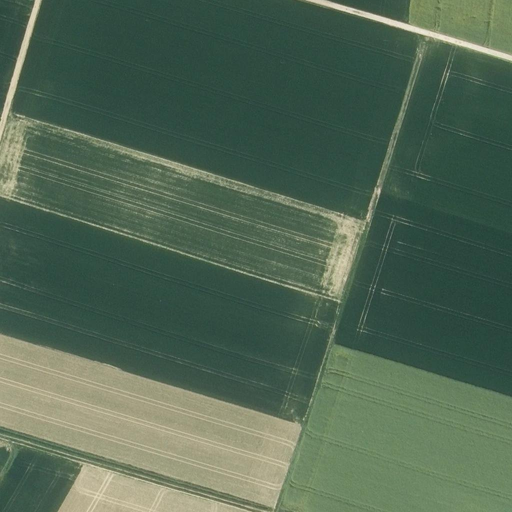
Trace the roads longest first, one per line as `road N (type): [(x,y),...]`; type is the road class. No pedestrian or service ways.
road 1 (track): [(278,511),(423,33)]
road 2 (track): [(262,511),(0,435)]
road 3 (track): [(309,0),(511,59)]
road 4 (track): [(47,0),(0,163)]
